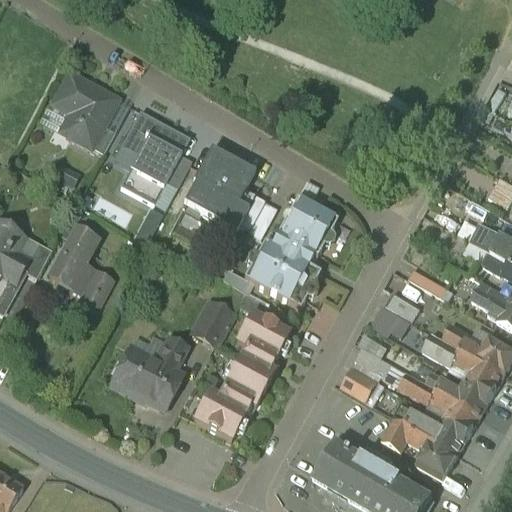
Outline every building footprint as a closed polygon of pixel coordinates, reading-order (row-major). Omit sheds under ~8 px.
[(116,107),(69,81),(53,111),(69,120),(60,138),(61,139),(90,155),(90,154),(102,133),(116,107)] [(182,142),(140,119),(124,148),(147,160),(137,180),(130,176),(121,194),(153,212),(165,189),(180,163),(173,159),(182,142)] [(115,139),(102,133),(90,154),(103,161),(115,139)] [(180,163),(165,189),(176,195),(191,169),(180,163)] [(235,180),(208,165),(187,203),(204,212),(200,219),(235,238),(238,233),(243,223),(234,218),(244,198),(230,191),(235,180)] [(77,182),(63,175),(57,186),(71,193),(77,182)] [(511,207),(511,191),(500,185),(489,204),(507,215),(511,207)] [(316,195),(305,189),(296,206),(308,212),(316,195)] [(264,210),(244,198),(234,218),(243,223),(238,233),(248,239),(264,210)] [(296,206),(276,243),(277,243),(271,254),(263,249),(243,286),(253,292),(268,300),(269,299),(276,302),(275,304),(299,317),(319,280),(305,273),(311,262),(316,265),(336,228),(308,212),(296,206)] [(24,245),(0,231),(0,321),(2,322),(19,292),(16,290),(22,278),(26,271),(14,264),(24,245)] [(500,242),(479,231),(470,249),(482,256),(490,260),(500,242)] [(96,247),(75,236),(48,285),(80,302),(75,311),(93,321),(111,288),(83,272),(96,247)] [(511,247),(500,242),(490,260),(508,271),(511,273),(511,247)] [(26,271),(22,278),(35,285),(50,257),(37,250),(26,271)] [(490,260),(482,256),(475,268),(501,284),(502,282),(501,282),(508,271),(490,260)] [(511,273),(508,271),(501,282),(502,282),(511,287),(511,302),(510,305),(511,306),(511,273)] [(243,286),(227,277),(222,287),(244,301),(247,303),(253,292),(243,286)] [(224,295),(213,288),(207,297),(219,304),(224,295)] [(510,305),(482,289),(472,308),(499,324),(510,305)] [(419,315),(393,300),(384,314),(410,330),(419,315)] [(247,303),(244,301),(237,314),(250,321),(260,326),(266,314),(247,303)] [(511,306),(510,305),(499,324),(497,328),(511,336),(511,306)] [(232,322),(209,309),(191,341),(215,354),(232,322)] [(260,326),(250,321),(235,349),(245,354),(218,404),(208,399),(193,427),(231,448),(246,420),(247,421),(251,413),(254,415),(273,380),(270,378),(274,370),(273,370),(288,342),(260,326)] [(511,369),(511,354),(491,343),(482,360),(476,357),(478,353),(466,346),(469,342),(451,332),(442,348),(459,357),(504,384),(511,369)] [(442,348),(431,342),(422,357),(451,373),(453,369),(452,369),(459,357),(442,348)] [(169,346),(155,372),(128,357),(110,392),(131,403),(133,399),(165,416),(181,385),(173,381),(187,355),(169,346)] [(391,371),(362,354),(354,367),(383,384),(391,371)] [(476,368),(459,357),(452,369),(453,369),(465,376),(466,373),(472,376),(476,368)] [(504,384),(476,368),(472,376),(465,387),(492,403),(504,384)] [(426,391),(407,380),(399,395),(428,412),(430,408),(429,408),(436,397),(426,391)] [(460,396),(432,380),(426,391),(436,397),(454,407),(460,396)] [(492,403),(465,387),(460,396),(454,407),(481,423),(492,403)] [(454,407),(436,397),(429,408),(430,408),(442,415),(444,412),(449,415),(450,413),(454,407)] [(481,423),(454,407),(450,413),(449,415),(442,427),(469,443),(481,423)] [(438,433),(402,412),(394,425),(413,436),(431,447),(438,433)] [(394,425),(381,448),(401,459),(408,448),(406,447),(413,436),(394,425)] [(469,443),(442,427),(438,433),(431,447),(458,462),(469,443)] [(431,447),(413,436),(406,447),(408,448),(419,455),(421,451),(426,454),(428,451),(431,447)] [(393,468),(342,438),(336,449),(387,478),(393,468)] [(431,447),(428,451),(426,454),(416,471),(443,487),(458,462),(431,447)] [(336,449),(318,479),(334,509),(339,511),(431,511),(434,508),(432,507),(433,505),(405,489),(411,479),(393,468),(387,478),(336,449)] [(11,511),(22,496),(0,481),(0,511),(11,511)]
